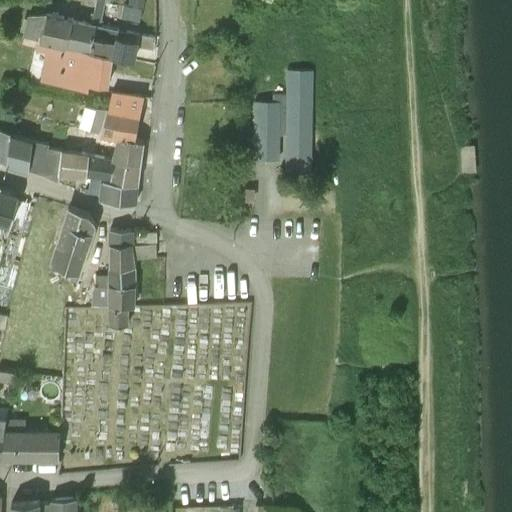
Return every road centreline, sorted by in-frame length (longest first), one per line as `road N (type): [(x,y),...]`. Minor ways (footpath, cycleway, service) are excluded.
road 1 (residential): [(159,214),(236,246),(256,266),(249,458),(76,475),(5,470)]
road 2 (track): [(424,511),(406,0)]
road 3 (residential): [(163,0),(159,214)]
road 4 (residential): [(0,168),(159,214)]
